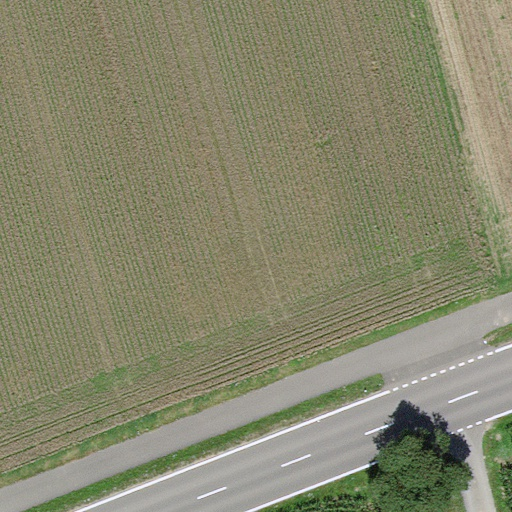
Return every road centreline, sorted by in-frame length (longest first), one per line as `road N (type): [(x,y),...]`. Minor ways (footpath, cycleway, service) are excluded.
road 1 (track): [(0,500),(511,309)]
road 2 (primary): [(165,511),(511,382)]
road 3 (track): [(435,337),(476,511)]
